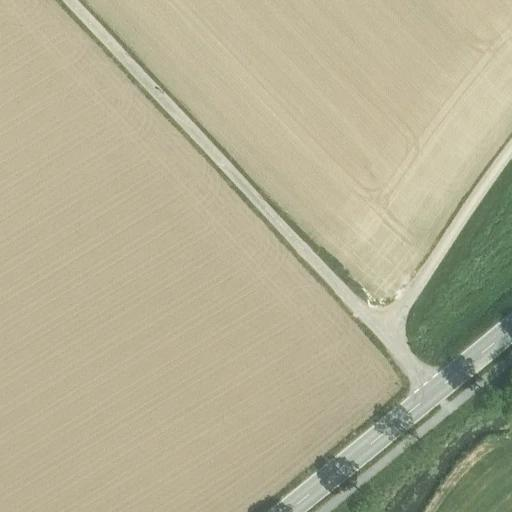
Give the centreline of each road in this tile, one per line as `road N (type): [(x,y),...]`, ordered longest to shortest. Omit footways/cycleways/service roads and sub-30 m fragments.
road 1 (unclassified): [(381,330),(69,0)]
road 2 (unclassified): [(381,330),(511,160)]
road 3 (secondary): [(289,511),(438,390)]
